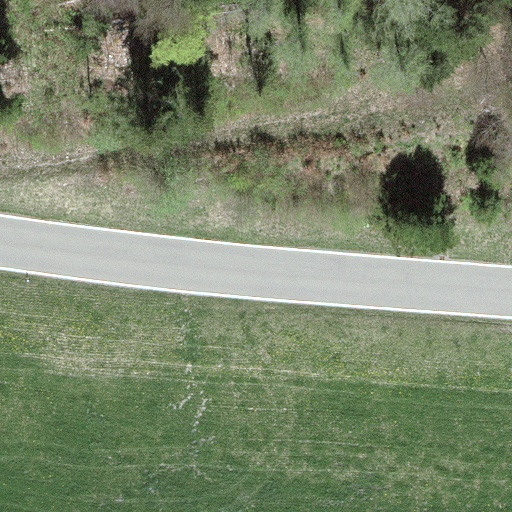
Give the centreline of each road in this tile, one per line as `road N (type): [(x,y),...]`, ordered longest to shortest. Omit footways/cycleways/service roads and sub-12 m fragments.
road 1 (track): [(0,177),(102,163),(511,68)]
road 2 (tertiary): [(0,239),(266,273),(511,291)]
